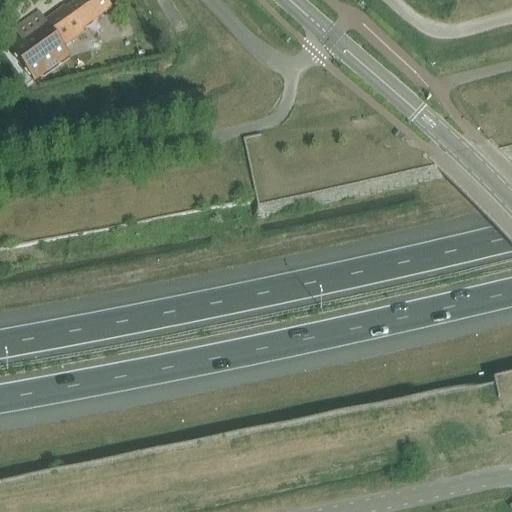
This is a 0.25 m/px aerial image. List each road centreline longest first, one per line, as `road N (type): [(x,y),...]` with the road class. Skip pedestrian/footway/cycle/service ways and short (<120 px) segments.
road 1 (motorway): [(511,237),(0,345)]
road 2 (motorway): [(0,400),(511,292)]
road 3 (unclassified): [(511,203),(332,37)]
road 4 (unclassified): [(332,511),(511,482)]
road 5 (unclassified): [(332,37),(305,61),(280,63),(210,0)]
road 6 (unclassified): [(511,17),(436,32),(387,0)]
